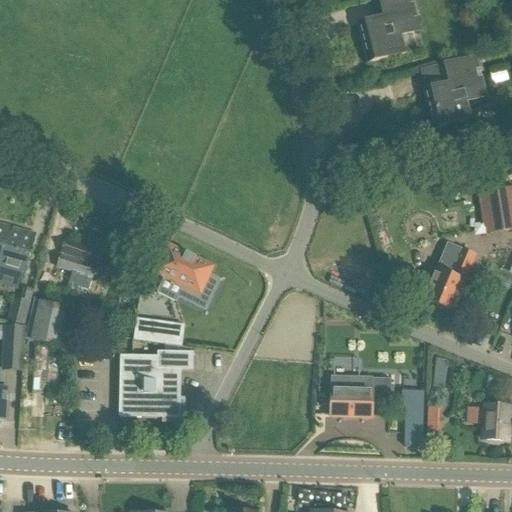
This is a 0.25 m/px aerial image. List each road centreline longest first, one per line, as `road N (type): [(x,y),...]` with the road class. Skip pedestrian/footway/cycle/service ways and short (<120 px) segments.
road 1 (residential): [(286,276),(0,143)]
road 2 (tertiary): [(511,476),(200,468)]
road 3 (residential): [(286,276),(314,187),(271,0)]
road 4 (residential): [(511,372),(286,276)]
road 5 (residential): [(200,468),(205,430),(286,276)]
road 6 (tertiary): [(0,463),(200,468)]
